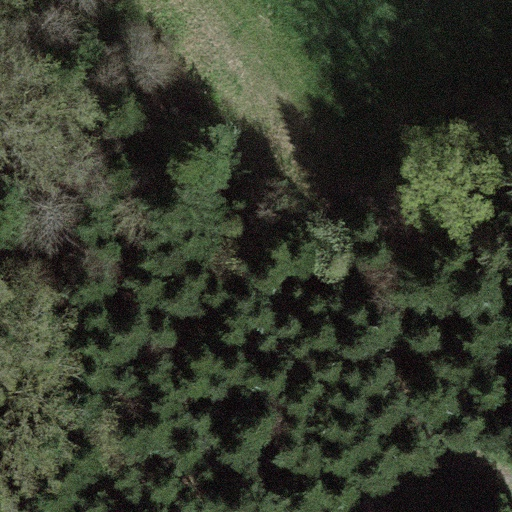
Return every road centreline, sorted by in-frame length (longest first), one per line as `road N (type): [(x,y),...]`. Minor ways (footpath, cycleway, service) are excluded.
road 1 (track): [(165,0),(334,222),(511,116)]
road 2 (track): [(511,493),(454,475),(383,511)]
